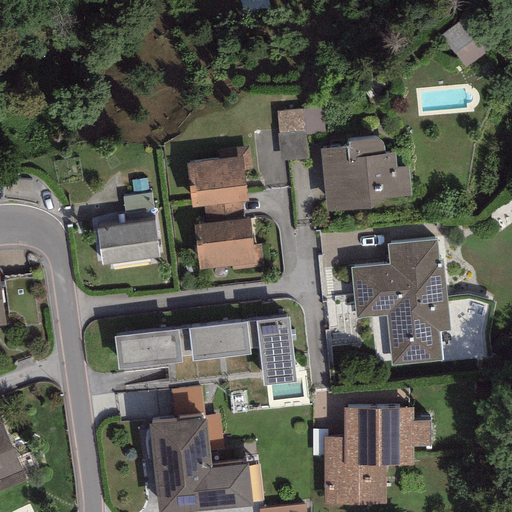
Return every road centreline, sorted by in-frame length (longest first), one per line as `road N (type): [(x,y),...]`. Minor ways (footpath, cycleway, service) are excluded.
road 1 (unclassified): [(0,220),(32,222),(57,248),(71,365)]
road 2 (unclassified): [(71,365),(93,511)]
